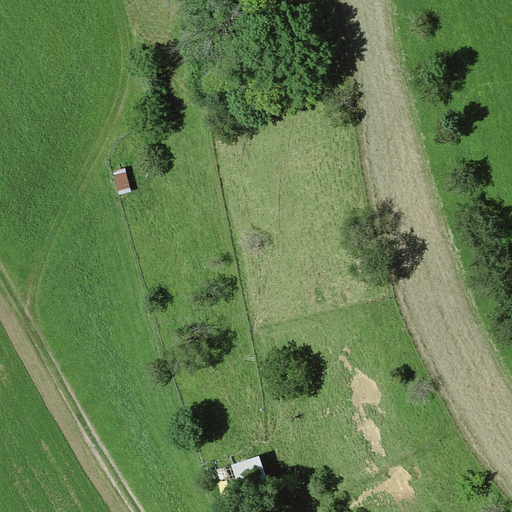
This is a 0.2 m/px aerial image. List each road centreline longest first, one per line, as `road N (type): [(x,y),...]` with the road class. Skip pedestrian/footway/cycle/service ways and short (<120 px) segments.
road 1 (track): [(24,312),(34,271),(132,86),(117,0)]
road 2 (track): [(138,511),(24,312)]
